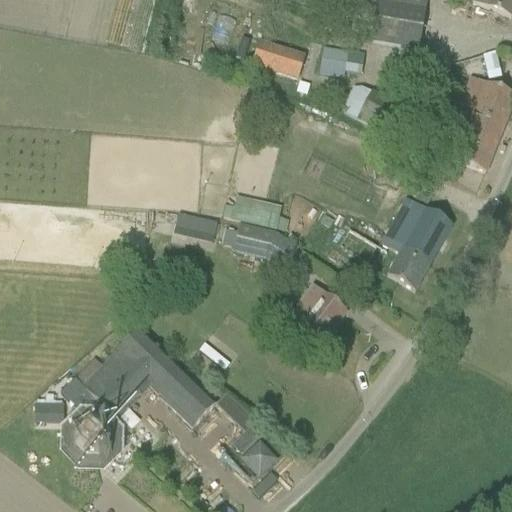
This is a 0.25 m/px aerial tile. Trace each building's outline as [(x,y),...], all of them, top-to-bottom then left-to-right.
[(511,0),(478,0),(475,7),(470,5),(470,6),(509,21),(511,13),(511,0)] [(368,45),(368,46),(417,54),(424,13),(375,5),(368,43),(368,45)] [(227,46),(234,23),(217,18),(210,40),(227,46)] [(303,60),(284,54),(256,46),(249,69),(295,83),(303,60)] [(321,52),(317,76),(342,80),(343,75),(346,56),(321,52)] [(511,104),(511,98),(471,83),(467,94),(479,98),(472,117),(460,112),(452,131),(495,147),(511,104)] [(369,96),(354,123),(404,151),(404,150),(415,156),(423,140),(413,134),(420,122),(370,95),(369,96)] [(495,147),(452,131),(441,160),(484,177),(495,147)] [(413,296),(451,229),(404,203),(378,249),(397,259),(385,280),(413,296)] [(230,224),(275,234),(277,222),(278,220),(233,210),(232,212),(230,224)] [(212,251),(217,225),(176,217),(171,244),(212,251)] [(295,254),(273,240),(240,233),(234,260),(262,266),(280,278),(295,254)] [(288,329),(279,341),(302,359),(307,353),(311,347),(318,351),(344,317),(328,304),(318,297),(310,291),(284,325),(288,329)] [(83,390),(81,392),(90,401),(114,425),(148,391),(191,432),(214,409),(195,390),(137,333),(114,357),(115,358),(107,365),(101,371),(83,390)] [(72,383),(59,396),(62,399),(77,413),(69,413),(69,426),(83,427),(83,431),(74,439),(74,441),(73,452),(73,454),(81,462),(83,463),(94,463),(96,463),(105,455),(105,453),(105,450),(106,442),(106,440),(103,437),(114,425),(90,401),(81,392),(72,383)] [(243,438),(230,450),(240,460),(259,441),(258,441),(249,431),(243,438)] [(36,453),(25,471),(61,493),(72,475),(36,453)]
